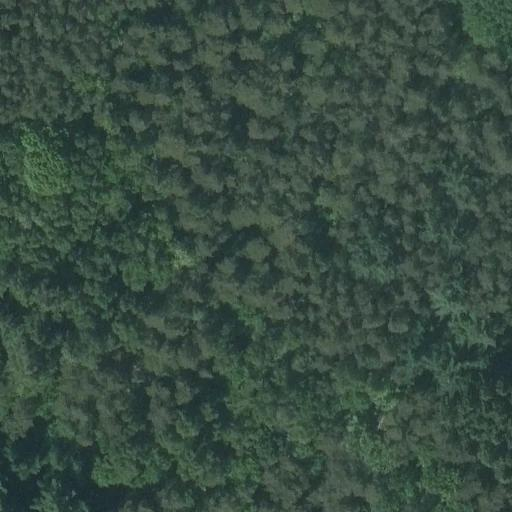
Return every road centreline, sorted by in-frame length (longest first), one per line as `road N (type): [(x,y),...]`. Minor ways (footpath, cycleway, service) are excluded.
road 1 (track): [(0,509),(113,475),(344,377),(424,364)]
road 2 (track): [(511,455),(424,364)]
